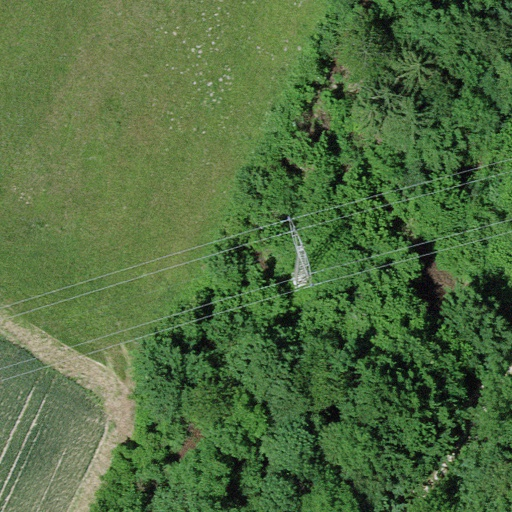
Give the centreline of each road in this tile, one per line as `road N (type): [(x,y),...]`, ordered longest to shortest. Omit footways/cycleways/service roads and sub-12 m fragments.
road 1 (track): [(511,337),(384,511)]
road 2 (track): [(0,320),(119,391)]
